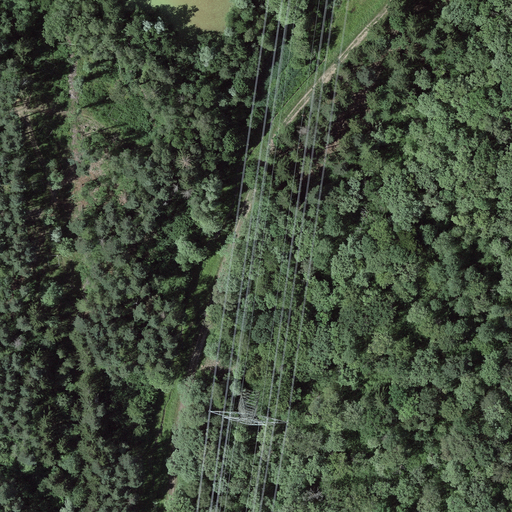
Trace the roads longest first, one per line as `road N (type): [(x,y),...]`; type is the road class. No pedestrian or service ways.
road 1 (track): [(393,0),(280,127),(255,170),(212,297)]
road 2 (track): [(171,511),(181,407),(212,297)]
